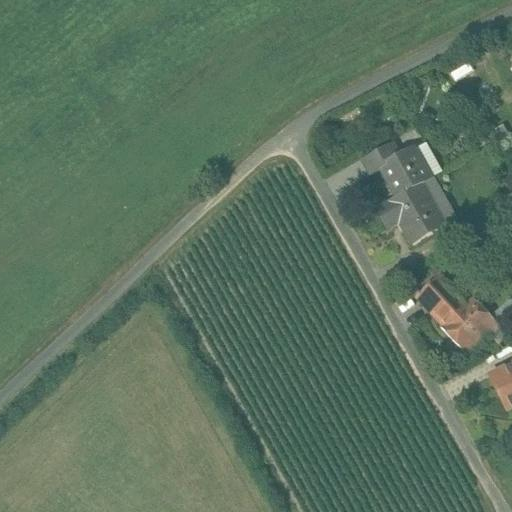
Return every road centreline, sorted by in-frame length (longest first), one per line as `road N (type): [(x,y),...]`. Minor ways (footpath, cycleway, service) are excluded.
road 1 (residential): [(503,511),(290,129)]
road 2 (unclassified): [(290,129),(0,398)]
road 3 (unclassified): [(511,16),(290,129)]
